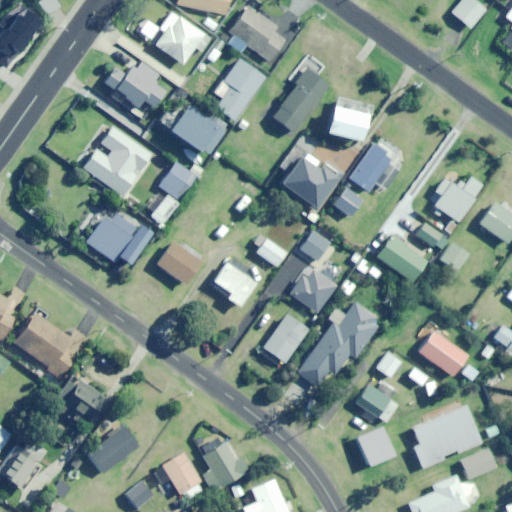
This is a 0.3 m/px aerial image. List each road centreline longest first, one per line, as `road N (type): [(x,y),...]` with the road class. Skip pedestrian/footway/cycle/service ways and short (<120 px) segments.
road 1 (residential): [(0,234),(261,420),(307,464),(337,511)]
road 2 (residential): [(511,127),(333,0)]
road 3 (tertiary): [(0,148),(105,0)]
